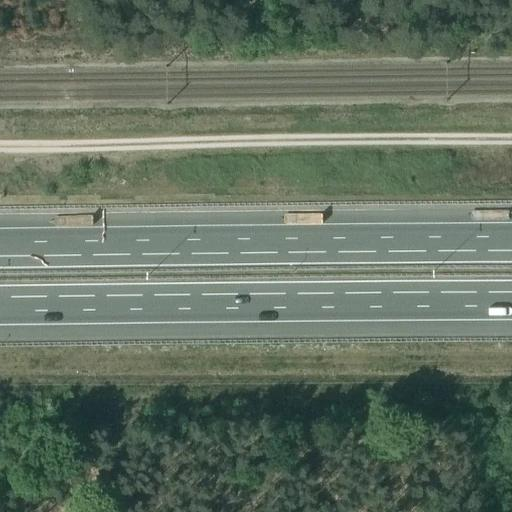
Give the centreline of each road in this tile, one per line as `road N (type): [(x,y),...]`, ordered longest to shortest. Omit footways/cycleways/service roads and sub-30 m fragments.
road 1 (motorway): [(0,307),(511,303)]
road 2 (motorway): [(511,246),(0,249)]
road 3 (track): [(511,142),(0,144)]
